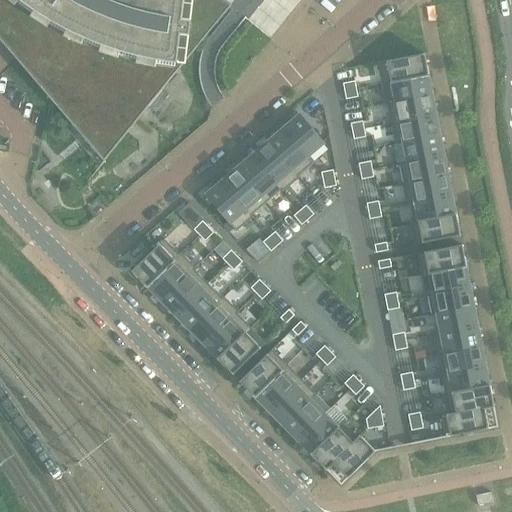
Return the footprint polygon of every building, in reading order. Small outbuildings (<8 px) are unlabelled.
[(0,0),(0,40),(10,52),(104,162),(229,9),(232,6),(226,1),(224,0),(0,0)] [(428,75),(424,55),(377,64),(381,85),(428,76),(428,75)] [(387,105),(432,96),(428,76),(381,85),(385,106),(387,105)] [(356,90),(355,82),(343,84),(344,92),(356,90)] [(358,98),(356,90),(344,92),(346,100),(358,98)] [(391,124),(436,116),(432,96),(387,105),(391,124)] [(325,144),(299,115),(284,128),(283,129),(308,158),(309,157),(325,144)] [(440,136),(436,116),(391,124),(391,125),(395,146),(403,144),(402,143),(440,136)] [(364,130),(362,122),(351,124),(352,132),(364,130)] [(308,158),(283,129),(268,141),(268,142),(297,177),(298,176),(314,163),(309,157),(308,158)] [(365,138),(364,130),(352,132),(354,140),(365,138)] [(444,157),(440,137),(440,136),(402,143),(403,144),(407,164),(444,157)] [(297,177),(268,142),(252,155),(282,190),(281,191),(283,193),(300,178),(298,176),(297,177)] [(282,190),(252,155),(251,156),(237,169),(266,203),(281,191),(282,190)] [(448,177),(444,157),(407,164),(399,166),(403,186),(448,177)] [(372,170),(370,162),(359,164),(360,172),(372,170)] [(266,203),(237,169),(234,170),(222,181),(221,182),(251,217),(252,216),(266,203)] [(373,178),(372,170),(360,172),(362,180),(373,178)] [(334,179),(333,171),(321,173),(323,181),(334,179)] [(452,196),(448,177),(403,186),(407,206),(410,205),(409,204),(452,196)] [(336,187),(334,179),(323,181),(324,189),(336,187)] [(251,217),(221,182),(205,196),(236,232),(253,218),(252,216),(251,217)] [(456,215),(452,197),(452,196),(409,204),(410,205),(413,223),(413,224),(456,216),(456,215)] [(380,210),(378,202),(366,204),(368,212),(380,210)] [(314,215),(306,206),(300,211),(308,220),(314,215)] [(381,218),(380,210),(368,212),(369,220),(381,218)] [(308,220),(300,211),(294,216),(302,226),(308,220)] [(460,237),(456,216),(413,224),(413,223),(411,224),(415,246),(460,237)] [(199,236),(208,228),(202,222),(194,230),(199,236)] [(205,242),(214,233),(208,228),(199,236),(205,242)] [(283,242),(275,232),(269,238),(277,247),(283,242)] [(277,247),(269,238),(263,243),(271,252),(277,247)] [(147,288),(179,255),(164,240),(159,245),(150,254),(148,253),(130,270),(146,287),(147,288)] [(388,251),(386,243),(374,245),(376,253),(388,251)] [(466,267),(462,246),(417,255),(421,276),(466,267)] [(228,265),(236,257),(231,251),(222,260),(228,265)] [(161,302),(194,270),(194,271),(196,269),(180,253),(179,255),(147,288),(161,302)] [(234,271),(242,263),(236,257),(228,265),(234,271)] [(391,268),(390,260),(378,262),(379,270),(391,268)] [(470,287),(466,267),(421,276),(425,297),(428,296),(427,295),(470,287)] [(175,317),(208,285),(194,271),(194,270),(161,302),(162,303),(175,317)] [(256,294),(265,286),(259,280),(251,289),(256,294)] [(189,331),(222,299),(221,298),(208,285),(175,317),(189,331)] [(262,300),(271,292),(265,286),(256,294),(262,300)] [(474,307),(470,288),(470,287),(427,295),(428,296),(432,316),(436,315),(436,314),(474,307)] [(398,301),(396,293),(384,295),(386,303),(398,301)] [(204,346),(237,314),(237,315),(239,313),(223,297),(221,298),(222,299),(189,331),(204,346)] [(399,309),(398,301),(386,303),(387,311),(399,309)] [(478,326),(474,308),(474,307),(436,314),(436,315),(440,333),(440,334),(478,327),(478,326)] [(286,324),(294,316),(289,310),(280,319),(286,324)] [(218,360),(251,328),(237,315),(237,314),(204,346),(205,347),(218,360)] [(297,337),(306,328),(300,322),(292,331),(297,337)] [(482,347),(478,327),(440,334),(440,333),(433,335),(437,357),(439,356),(439,355),(482,347)] [(233,376),(266,344),(252,329),(251,328),(218,360),(219,361),(233,376)] [(406,341),(404,333),(392,335),(394,343),(406,341)] [(407,349),(406,341),(394,343),(395,351),(407,349)] [(321,361),(330,352),(324,347),(316,355),(321,361)] [(485,366),(482,348),(482,347),(439,355),(439,356),(443,374),(443,375),(486,367),(485,366)] [(254,398),(287,366),(287,365),(272,350),(239,382),(254,397),(254,398)] [(327,367),(336,358),(330,352),(321,361),(327,367)] [(269,412),(301,380),(301,379),(287,366),(254,398),(268,412),(269,412)] [(489,386),(486,367),(443,375),(443,374),(441,375),(445,395),(445,396),(490,387),(489,386)] [(414,381),(412,373),(400,375),(402,383),(414,381)] [(350,390),(359,381),(353,376),(344,384),(350,390)] [(311,400),(316,395),(301,380),(269,412),(283,427),(311,400)] [(356,396),(364,387),(359,381),(350,390),(356,396)] [(415,389),(414,381),(402,383),(403,391),(415,389)] [(494,408),(490,387),(445,396),(448,415),(449,416),(484,409),(484,410),(494,408)] [(297,441),(325,414),(311,400),(283,427),(284,427),(297,441)] [(380,406),(373,413),(375,428),(384,427),(380,406)] [(488,430),(484,410),(484,409),(449,416),(448,415),(441,416),(445,437),(446,438),(488,430)] [(375,428),(373,413),(365,420),(367,430),(375,428)] [(421,421),(420,413),(408,415),(410,423),(421,421)] [(312,456),(339,429),(338,428),(325,414),(297,441),(311,455),(312,456)] [(423,429),(421,421),(410,423),(411,431),(423,429)] [(333,464),(359,438),(358,438),(344,423),(338,428),(339,429),(312,456),(326,471),(333,464)] [(348,479),(375,452),(374,451),(360,436),(358,438),(359,438),(333,464),(348,479)] [(493,502),(491,493),(476,496),(478,506),(493,502)]
